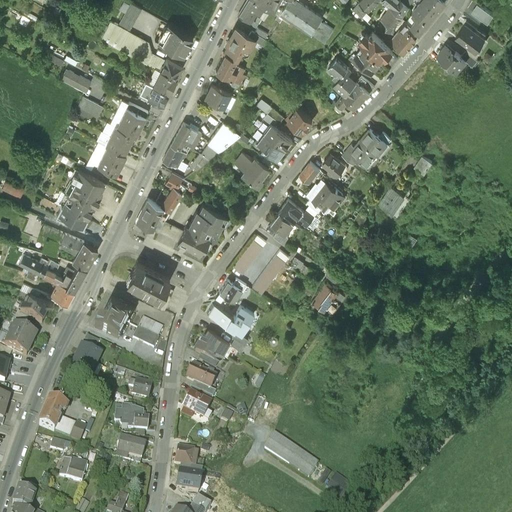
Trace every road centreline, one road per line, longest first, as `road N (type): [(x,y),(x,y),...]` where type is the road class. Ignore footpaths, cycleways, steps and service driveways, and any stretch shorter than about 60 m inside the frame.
road 1 (residential): [(205,282),(295,158),(361,106),(458,0)]
road 2 (track): [(346,511),(399,450),(439,350),(511,251)]
road 3 (secondary): [(0,499),(30,414),(113,238)]
road 4 (secondary): [(113,238),(227,0)]
road 5 (residential): [(152,511),(175,351),(205,282)]
road 6 (track): [(511,374),(481,393),(374,511)]
